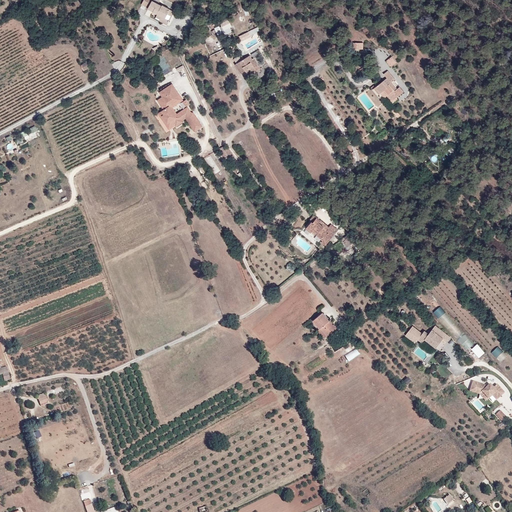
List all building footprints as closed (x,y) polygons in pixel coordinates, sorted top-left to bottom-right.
[(153,0),(144,0),(142,4),(158,14),(157,17),(161,19),(163,17),(166,19),(169,13),(172,15),(175,11),(163,5),(162,6),(153,1),(153,0)] [(251,55),(238,63),(243,72),(246,70),(248,74),(256,69),(257,70),(260,68),(261,68),(257,61),(253,64),(251,60),(253,59),(251,55)] [(391,66),(398,62),(393,55),(386,60),(391,66)] [(88,62),(81,65),(85,70),(90,67),(88,62)] [(391,94),(395,98),(404,92),(400,87),(397,89),(392,82),(395,80),(388,71),(384,74),(387,78),(376,87),(381,93),(383,91),(386,89),(390,95),(391,94)] [(159,112),(169,130),(188,119),(195,131),(203,127),(191,105),(178,112),(174,106),(184,100),(174,82),(159,91),(163,96),(158,99),(164,109),(159,112)] [(393,100),(395,98),(391,94),(390,95),(386,89),(383,91),(387,97),(389,96),(393,100)] [(181,103),(184,107),(190,103),(187,99),(181,103)] [(23,130),(27,141),(40,136),(37,126),(23,130)] [(224,146),(219,149),(222,155),(228,151),(224,146)] [(470,147),(468,149),(476,156),(478,153),(470,147)] [(334,234),(328,229),(319,222),(321,220),(313,214),(310,219),(312,221),(306,227),(312,231),(314,229),(318,233),(317,235),(323,240),(327,243),(334,234)] [(319,222),(328,229),(329,227),(321,220),(319,222)] [(434,312),(439,317),(446,312),(441,306),(434,312)] [(325,337),(337,327),(333,324),(322,312),(313,320),(320,328),(319,329),(325,337)] [(424,331),(418,339),(422,342),(425,339),(436,347),(443,338),(432,329),(428,334),(424,331)] [(479,343),(473,347),(480,357),(486,352),(479,343)] [(492,352),(497,357),(503,351),(498,346),(492,352)] [(348,360),(361,354),(358,348),(345,354),(348,360)] [(503,352),(498,357),(502,361),(507,356),(503,352)] [(4,381),(10,380),(7,367),(0,368),(0,374),(3,374),(4,381)] [(484,385),(473,381),(469,390),(479,394),(482,391),(488,398),(492,395),(496,399),(504,392),(496,384),(493,387),(491,389),(488,385),(486,387),(484,385)] [(482,391),(479,394),(485,401),(488,398),(482,391)] [(500,411),(496,416),(502,423),(507,419),(500,411)] [(454,499),(450,494),(444,499),(447,504),(454,499)]
